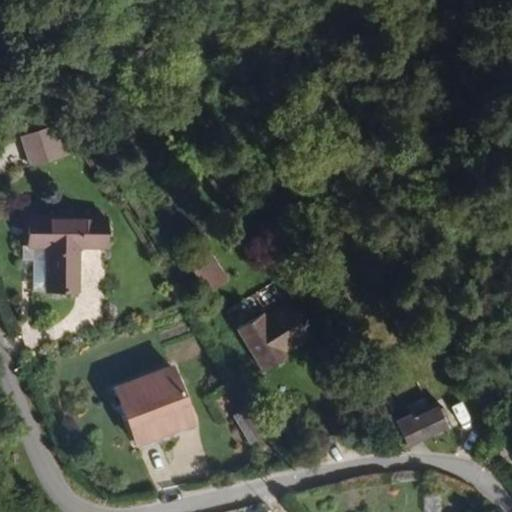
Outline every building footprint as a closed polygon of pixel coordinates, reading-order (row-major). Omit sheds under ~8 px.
[(0,171),(33,155),(17,128),(0,136),(0,171)] [(85,250),(82,219),(11,225),(14,255),(37,253),(42,306),(72,303),(68,252),(85,250)] [(200,271),(182,247),(161,261),(178,287),(200,271)] [(42,306),(37,253),(14,255),(9,255),(10,270),(22,270),(26,306),(42,306)] [(274,341),(251,307),(228,321),(224,315),(198,331),(229,375),(254,359),(251,355),(274,341)] [(186,428),(163,369),(103,391),(125,449),(186,428)] [(412,415),(402,393),(380,402),(376,393),(359,402),(374,433),(412,415)] [(262,437),(239,405),(228,412),(250,443),(262,437)] [(458,426),(452,419),(441,426),(447,433),(458,426)] [(445,438),(447,433),(441,426),(427,437),(433,445),(445,438)]
